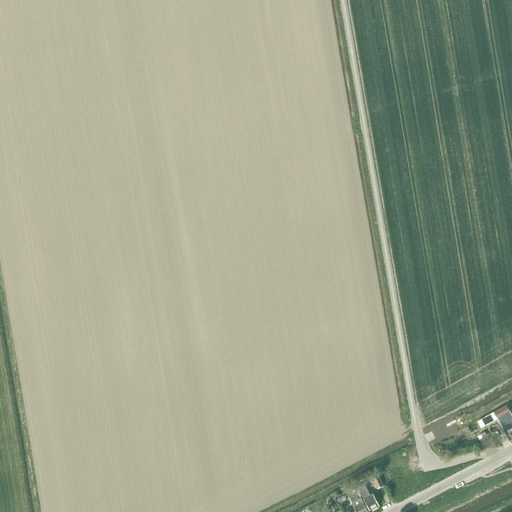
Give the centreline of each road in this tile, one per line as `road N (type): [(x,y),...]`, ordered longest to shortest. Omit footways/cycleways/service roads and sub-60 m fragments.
road 1 (unclassified): [(504,453),(426,462),(418,444),(342,0)]
road 2 (tertiary): [(391,511),(504,453)]
